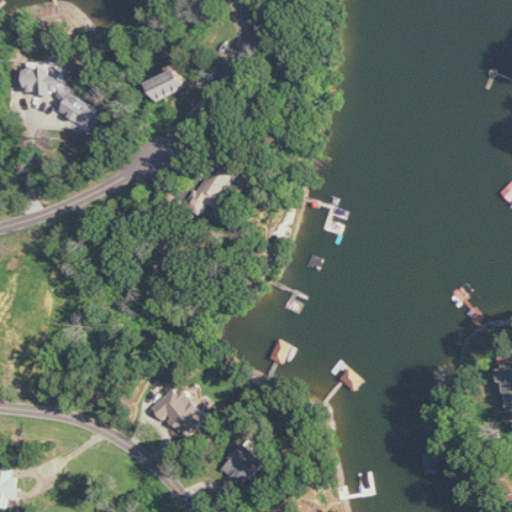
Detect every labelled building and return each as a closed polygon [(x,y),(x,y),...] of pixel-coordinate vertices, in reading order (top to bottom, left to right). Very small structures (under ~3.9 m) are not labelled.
[(31,93),(67,94),(68,76),(57,75),(58,62),(32,61),(31,93)] [(162,102),(191,88),(182,69),(153,83),(162,102)] [(102,108),(75,94),(65,113),(92,128),(102,108)] [(212,203),(224,210),(243,174),(219,161),(195,208),(207,214),(212,203)] [(274,358),(287,364),(296,345),(283,339),(274,358)] [(511,365),(503,365),(503,382),(510,382),(510,408),(511,407),(511,365)] [(167,420),(173,416),(190,437),(214,419),(190,390),(184,394),(180,389),(157,408),(167,420)] [(245,487),(272,461),(253,440),(226,466),(245,487)] [(1,507),(15,508),(16,500),(24,500),(24,488),(20,488),(21,477),(17,477),(17,467),(0,466),(0,492),(2,493),(1,507)]
